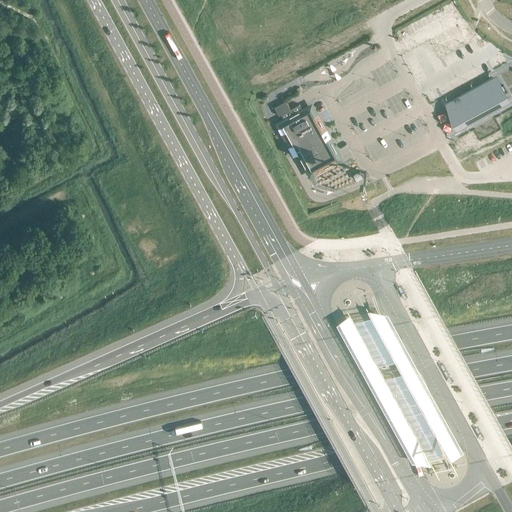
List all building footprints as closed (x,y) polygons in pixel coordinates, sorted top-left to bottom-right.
[(462,97),(447,106),(460,128),(509,101),(496,79),(488,83),(487,81),(483,83),(484,85),(469,94),(468,92),(461,95),(462,97)] [(290,109),(286,101),(275,107),(279,115),(290,109)] [(326,131),(324,132),(311,107),(281,124),(282,127),(281,128),(283,133),(285,132),(292,145),(291,146),(295,155),(299,152),(311,173),(314,171),(317,176),(338,165),(335,160),(338,158),(327,138),(329,137),(326,131)] [(409,297),(403,286),(398,288),(407,304),(410,303),(407,298),(409,297)] [(401,355),(394,341),(391,343),(397,357),(401,355)] [(370,369),(373,368),(365,351),(362,353),(370,369)]
